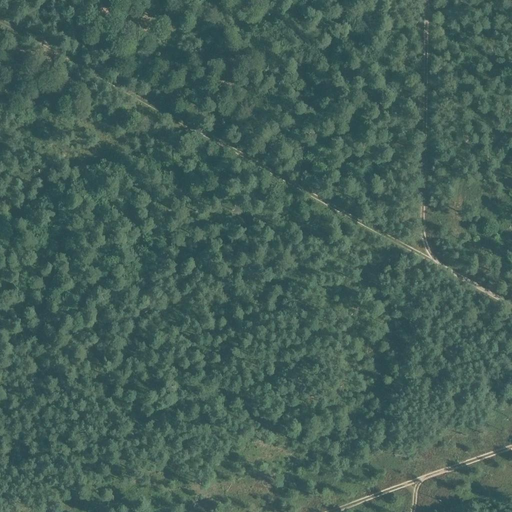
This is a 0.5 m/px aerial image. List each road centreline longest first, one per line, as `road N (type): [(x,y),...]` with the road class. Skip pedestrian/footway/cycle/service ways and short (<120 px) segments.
road 1 (track): [(511,305),(0,19)]
road 2 (track): [(427,0),(421,256)]
road 3 (track): [(511,444),(326,511)]
